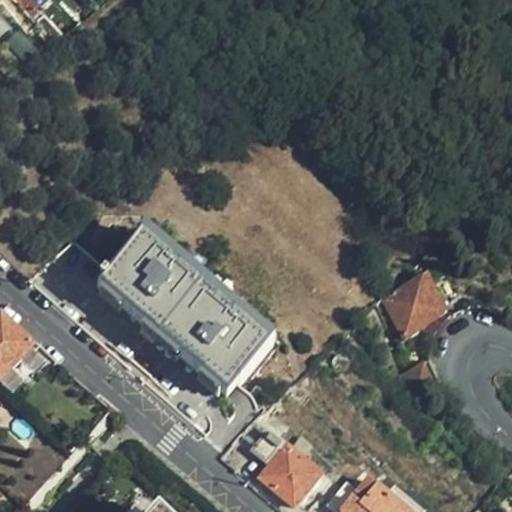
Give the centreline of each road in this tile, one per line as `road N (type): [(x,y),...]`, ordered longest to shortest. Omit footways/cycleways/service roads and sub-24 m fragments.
road 1 (tertiary): [(0,288),(252,511)]
road 2 (tertiary): [(511,437),(472,393),(466,371),(483,345),(511,354)]
